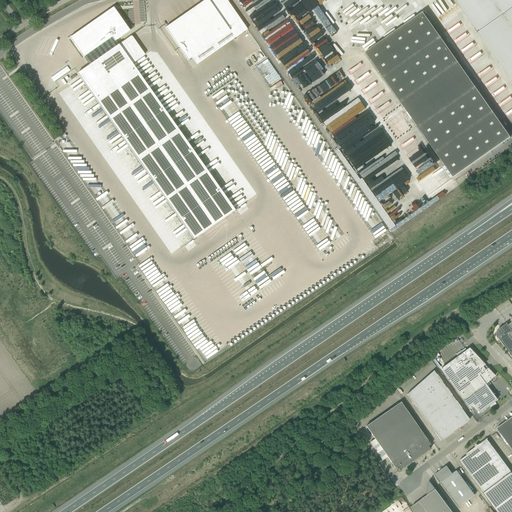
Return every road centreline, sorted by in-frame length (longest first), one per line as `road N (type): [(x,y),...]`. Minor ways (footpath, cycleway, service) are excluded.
road 1 (motorway): [(104,511),(511,234)]
road 2 (motorway): [(468,237),(65,511)]
road 3 (track): [(225,511),(297,435),(448,315)]
road 4 (unknown): [(444,451),(402,394),(434,369),(511,462)]
road 5 (track): [(0,147),(24,161),(136,308)]
road 6 (unknown): [(343,62),(297,101),(384,224)]
road 7 (unknown): [(343,62),(427,187)]
road 8 (unclassified): [(413,474),(511,401)]
